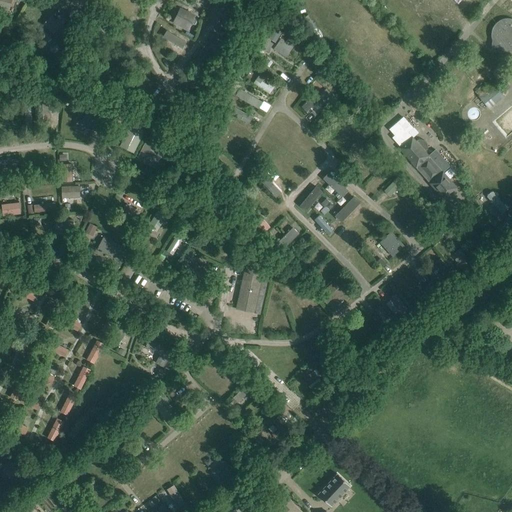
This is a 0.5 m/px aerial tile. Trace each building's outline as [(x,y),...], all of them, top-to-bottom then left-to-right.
[(0,0),(0,7),(3,8),(2,10),(8,11),(8,9),(10,9),(12,0),(0,0)] [(175,21),(188,28),(190,23),(197,26),(199,21),(193,18),(193,17),(180,10),(175,21)] [(511,18),(511,19),(509,18),(508,18),(505,19),(502,19),(501,20),(498,21),(496,23),(495,24),(494,25),(493,26),(493,28),(492,29),(492,30),(491,32),(491,33),(491,35),(491,36),(491,38),(492,39),(492,40),(495,39),(500,46),(498,48),(497,48),(496,51),(500,53),(502,50),(503,51),(506,51),(509,51),(511,51),(511,50),(511,18)] [(281,38),(274,49),(285,57),(297,40),(290,35),(286,42),(281,38)] [(267,39),(262,47),(268,51),(274,43),(267,39)] [(104,81),(112,67),(102,61),(93,75),(104,81)] [(259,73),(253,84),(272,93),(277,82),(259,73)] [(258,108),(262,102),(234,84),(230,92),(258,108)] [(497,90),(492,84),(478,95),(489,109),(504,96),(499,89),(497,90)] [(326,88),(322,92),(328,97),(331,94),(326,88)] [(328,97),(327,98),(331,102),(336,98),(331,94),(328,97)] [(308,95),(300,105),(315,115),(323,105),(308,95)] [(56,100),(43,100),(42,121),(55,121),(56,100)] [(159,105),(153,101),(147,112),(153,116),(159,105)] [(23,103),(26,128),(33,128),(31,102),(23,103)] [(229,102),(225,108),(249,122),(252,115),(229,102)] [(88,132),(89,129),(96,131),(104,109),(88,104),(83,120),(81,119),(77,122),(75,127),(77,132),(84,135),(88,132)] [(402,117),(389,128),(394,135),(392,137),(401,147),(412,137),(408,132),(412,128),(402,117)] [(131,124),(120,146),(134,153),(145,131),(131,124)] [(418,139),(416,141),(412,137),(401,147),(399,148),(443,198),(456,187),(425,151),(427,150),(427,147),(427,144),(426,142),(425,141),(423,139),(422,139),(420,139),(418,139)] [(154,158),(158,150),(145,143),(137,159),(162,172),(166,165),(154,158)] [(61,164),(61,182),(73,182),(72,164),(61,164)] [(1,178),(19,176),(17,165),(0,167),(1,178)] [(329,171),(323,177),(343,195),(348,189),(329,171)] [(398,174),(383,189),(389,195),(406,178),(399,173),(398,174)] [(266,176),(261,180),(276,196),(281,191),(266,176)] [(236,199),(242,188),(230,183),(225,194),(236,199)] [(316,185),(300,204),(307,210),(323,190),(316,185)] [(61,187),(62,198),(80,198),(80,186),(61,187)] [(491,192),(488,195),(487,196),(502,214),(507,209),(493,191),(492,192),(491,192)] [(354,196),(335,215),(341,221),(360,202),(354,196)] [(125,211),(141,221),(147,208),(133,198),(125,211)] [(255,209),(246,200),(238,209),(247,217),(255,209)] [(21,214),(20,202),(1,204),(3,216),(21,214)] [(55,202),(35,202),(35,211),(56,210),(55,202)] [(157,210),(148,226),(157,232),(167,215),(157,210)] [(319,215),(314,219),(328,234),(333,229),(319,215)] [(261,236),(271,227),(262,217),(253,226),(261,236)] [(28,219),(21,219),(23,239),(30,238),(28,219)] [(74,234),(73,219),(54,220),(55,235),(74,234)] [(280,253),(299,234),(293,228),(274,246),(280,253)] [(392,256),(405,246),(392,231),(379,242),(392,256)] [(125,247),(104,236),(96,250),(102,253),(102,252),(118,260),(125,247)] [(173,254),(181,241),(175,237),(167,250),(173,254)] [(471,262),(459,249),(454,253),(461,260),(457,264),(462,270),(471,262)] [(381,257),(376,261),(382,267),(386,263),(381,257)] [(271,264),(243,258),(242,263),(246,264),(236,309),(260,314),(271,264)] [(439,289),(455,276),(440,258),(434,264),(442,274),(433,282),(439,289)] [(179,271),(199,283),(203,275),(184,263),(179,271)] [(318,289),(334,276),(329,270),(328,271),(325,268),(314,277),(317,280),(314,283),(318,289)] [(318,294),(328,306),(338,297),(339,298),(345,292),(335,280),(318,294)] [(57,302),(64,305),(74,285),(67,282),(57,302)] [(19,293),(34,302),(38,294),(22,286),(19,293)] [(396,293),(390,298),(403,314),(409,309),(396,293)] [(381,304),(376,308),(392,329),(397,325),(381,304)] [(11,309),(7,316),(23,324),(27,317),(11,309)] [(46,325),(53,329),(61,312),(54,309),(46,325)] [(100,334),(108,338),(117,318),(110,314),(100,334)] [(66,316),(62,323),(77,331),(81,324),(66,316)] [(111,341),(118,344),(126,328),(120,325),(111,341)] [(0,342),(10,349),(14,342),(0,333),(0,342)] [(34,349),(41,353),(49,337),(42,333),(34,349)] [(87,360),(94,363),(104,344),(97,340),(87,360)] [(155,362),(164,367),(171,352),(149,340),(145,347),(159,355),(155,362)] [(53,342),(49,349),(64,357),(68,350),(53,342)] [(194,371),(198,376),(218,359),(214,354),(194,371)] [(22,373),(29,377),(37,361),(30,357),(22,373)] [(73,386),(80,389),(90,370),(84,366),(73,386)] [(38,369),(35,376),(51,384),(54,377),(38,369)] [(137,369),(131,376),(149,391),(155,385),(137,369)] [(10,397),(17,401),(25,385),(19,381),(10,397)] [(319,398),(323,403),(332,396),(327,391),(319,398)] [(60,412),(68,415),(78,396),(70,392),(60,412)] [(152,404),(164,418),(170,414),(163,405),(169,401),(164,394),(152,404)] [(22,402),(38,410),(42,402),(26,395),(22,402)] [(259,408),(261,410),(264,407),(262,406),(267,401),(261,396),(245,412),(250,418),(259,408)] [(13,409),(6,405),(0,416),(0,422),(5,425),(13,409)] [(136,418),(152,436),(158,431),(148,419),(154,413),(149,407),(136,418)] [(273,421),(279,427),(272,434),(278,439),(290,428),(279,416),(273,421)] [(64,422),(57,418),(47,438),(55,441),(64,422)] [(28,428),(12,420),(9,427),(25,435),(28,428)] [(158,427),(163,432),(168,428),(163,423),(158,427)] [(101,443),(103,446),(110,441),(111,443),(118,437),(114,433),(101,443)] [(42,467),(52,447),(39,441),(37,446),(42,449),(35,463),(42,467)] [(256,442),(248,449),(258,461),(266,455),(256,442)] [(119,465),(126,460),(112,443),(106,448),(119,465)] [(123,450),(128,451),(131,447),(128,443),(123,445),(123,450)] [(240,475),(250,468),(239,453),(230,460),(240,475)] [(27,472),(8,459),(3,466),(5,467),(3,471),(9,476),(12,472),(22,479),(27,472)] [(235,480),(223,463),(212,471),(222,488),(235,480)] [(318,494),(331,506),(350,486),(337,474),(318,494)] [(186,485),(201,511),(203,511),(209,508),(193,481),(186,485)] [(159,488),(160,497),(174,496),(174,488),(159,488)]
